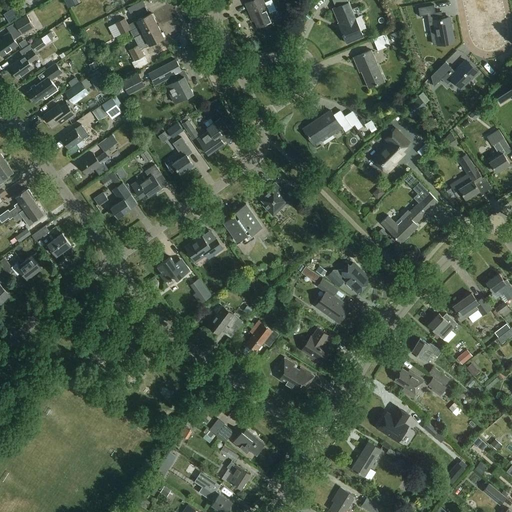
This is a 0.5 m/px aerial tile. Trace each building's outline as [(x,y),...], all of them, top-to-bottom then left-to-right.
[(143,0),(127,8),(130,13),(145,6),(143,0)] [(272,21),(262,0),(251,0),(245,3),(251,17),(253,16),(258,28),(272,21)] [(336,7),(333,8),(339,25),(347,44),(363,37),(360,31),(348,2),(336,7)] [(434,4),(418,7),(420,16),(427,14),(429,22),(433,21),(438,44),(453,41),(449,17),(442,18),(441,11),(435,12),(434,4)] [(144,33),(158,25),(151,13),(137,20),(128,25),(125,18),(115,23),(121,34),(131,29),(131,30),(140,25),(144,33)] [(15,22),(18,27),(9,33),(9,32),(4,35),(6,37),(0,41),(0,52),(2,56),(18,45),(14,40),(22,34),(34,27),(27,15),(15,22)] [(158,25),(144,33),(150,45),(164,38),(158,25)] [(390,35),(392,42),(399,39),(396,32),(390,35)] [(42,38),(46,44),(53,39),(49,33),(42,38)] [(378,50),(390,45),(385,34),(373,39),(378,50)] [(41,38),(31,44),(36,52),(46,45),(41,38)] [(134,61),(145,56),(139,45),(129,50),(134,61)] [(384,81),(371,50),(353,58),(355,64),(357,63),(367,88),(384,81)] [(32,51),(25,56),(10,66),(18,78),(33,68),(29,62),(36,58),(32,51)] [(145,56),(134,61),(132,62),(136,69),(148,63),(145,56)] [(155,85),(170,77),(173,82),(165,86),(174,103),(192,94),(185,78),(186,78),(182,70),(181,70),(175,59),(149,73),(155,85)] [(445,62),(431,76),(434,86),(441,78),(447,84),(452,79),(461,88),(477,72),(466,60),(455,71),(445,62)] [(95,61),(89,64),(93,71),(99,68),(95,61)] [(44,71),(48,77),(27,92),(35,102),(43,96),(45,99),(58,90),(51,81),(63,73),(56,63),(44,71)] [(107,86),(97,73),(92,76),(101,89),(107,86)] [(138,74),(122,82),(128,96),(145,87),(138,74)] [(81,82),(65,93),(74,104),(89,94),(85,87),(88,85),(86,81),(82,84),(81,82)] [(502,89),(508,99),(511,96),(511,85),(511,83),(502,89)] [(116,96),(113,98),(119,107),(122,105),(116,96)] [(404,107),(413,118),(427,107),(418,96),(404,107)] [(112,97),(102,104),(112,119),(122,112),(119,107),(113,98),(112,97)] [(52,126),(59,121),(61,124),(75,114),(68,103),(60,109),(57,104),(44,114),(52,126)] [(476,110),(470,116),(475,121),(481,115),(476,110)] [(351,127),(340,111),(333,115),(330,111),(303,129),(312,143),(320,138),(322,140),(342,127),(345,131),(351,127)] [(209,130),(197,138),(201,144),(208,154),(212,151),(222,144),(224,143),(219,136),(222,135),(229,130),(221,118),(214,123),(213,123),(207,127),(209,130)] [(188,119),(182,123),(185,129),(193,139),(199,135),(192,124),(188,119)] [(372,120),(364,125),(367,129),(369,128),(371,132),(377,129),(372,120)] [(61,139),(69,149),(76,143),(80,148),(84,144),(85,144),(82,139),(87,135),(80,125),(61,139)] [(172,126),(167,130),(173,138),(178,134),(172,126)] [(409,143),(395,130),(385,140),(389,144),(373,160),(387,173),(395,165),(394,163),(403,154),(400,151),(409,143)] [(492,145),(492,144),(499,155),(489,162),(496,173),(510,164),(504,156),(511,151),(503,138),(498,130),(487,137),(492,145)] [(164,131),(159,134),(163,139),(168,135),(164,131)] [(452,134),(441,141),(447,150),(458,143),(452,134)] [(98,144),(103,150),(108,146),(111,144),(107,138),(98,144)] [(176,170),(179,174),(192,165),(186,156),(191,152),(180,138),(172,143),(181,157),(172,163),(170,161),(165,165),(171,173),(176,170)] [(430,138),(426,143),(430,147),(435,143),(430,138)] [(140,155),(146,163),(152,159),(146,150),(140,155)] [(87,174),(95,169),(99,176),(108,170),(103,163),(109,158),(105,152),(96,158),(93,153),(79,163),(87,174)] [(462,195),(465,200),(479,191),(474,184),(482,179),(466,154),(457,159),(467,175),(449,186),(457,198),(462,195)] [(4,159),(0,162),(0,184),(10,177),(9,175),(13,172),(4,159)] [(161,174),(154,164),(144,171),(148,177),(140,183),(138,179),(131,184),(140,198),(146,193),(149,196),(161,187),(155,179),(161,174)] [(113,170),(103,177),(107,182),(112,179),(116,185),(121,182),(113,170)] [(412,171),(407,178),(413,182),(417,175),(412,171)] [(130,194),(122,183),(111,190),(119,201),(110,208),(117,218),(130,209),(123,199),(130,194)] [(290,199),(275,183),(259,198),(265,204),(263,205),(273,215),(290,199)] [(376,192),(380,196),(387,191),(382,186),(376,192)] [(28,189),(27,190),(26,189),(16,196),(20,201),(14,205),(16,207),(10,212),(8,209),(0,215),(0,220),(2,223),(8,218),(10,219),(13,217),(20,212),(25,208),(35,201),(30,195),(32,194),(28,189)] [(101,204),(111,197),(105,190),(96,196),(101,204)] [(416,201),(418,204),(409,213),(408,212),(395,224),(388,217),(381,224),(390,233),(390,234),(400,244),(418,227),(416,224),(428,211),(429,212),(438,202),(429,193),(428,194),(426,191),(416,201)] [(43,213),(35,201),(25,208),(33,220),(43,213)] [(237,242),(243,238),(247,244),(254,239),(251,235),(262,227),(245,204),(235,211),(236,213),(223,222),(237,242)] [(13,217),(17,222),(24,217),(20,212),(13,217)] [(36,241),(50,231),(46,225),(32,235),(36,241)] [(19,242),(31,234),(27,229),(15,237),(19,242)] [(71,245),(62,233),(48,243),(56,255),(71,245)] [(208,244),(202,235),(184,247),(195,262),(206,255),(208,259),(224,248),(216,238),(208,244)] [(14,271),(15,271),(18,275),(22,272),(27,278),(41,267),(37,263),(42,259),(36,252),(18,267),(19,267),(15,271),(14,271)] [(181,258),(174,263),(172,259),(171,257),(157,266),(161,272),(160,273),(166,282),(171,278),(173,281),(175,281),(178,280),(177,279),(190,270),(181,258)] [(0,264),(10,276),(15,271),(14,271),(15,271),(4,258),(0,261),(0,264)] [(358,268),(353,263),(349,267),(347,265),(343,270),(334,270),(328,276),(339,286),(345,280),(356,291),(365,283),(365,278),(356,269),(358,268)] [(229,270),(235,277),(242,271),(236,264),(229,270)] [(306,266),(301,272),(306,276),(311,269),(306,266)] [(319,266),(316,271),(323,276),(326,271),(319,266)] [(499,274),(486,283),(493,293),(498,289),(502,295),(503,294),(508,300),(511,297),(511,288),(506,280),(504,282),(499,274)] [(150,282),(153,286),(159,282),(156,277),(150,282)] [(336,289),(323,280),(318,286),(326,291),(316,306),(339,322),(349,307),(332,295),(336,289)] [(0,303),(9,294),(0,284),(0,303)] [(203,287),(194,293),(201,303),(210,298),(203,287)] [(483,297),(479,300),(477,301),(471,294),(453,307),(460,316),(457,318),(460,322),(478,310),(482,316),(492,309),(483,297)] [(505,301),(496,308),(503,317),(511,311),(505,301)] [(221,331),(226,324),(231,328),(238,319),(239,318),(226,308),(223,306),(219,311),(208,326),(219,334),(221,331)] [(248,315),(252,310),(247,306),(243,311),(248,315)] [(443,339),(451,331),(458,323),(446,313),(442,317),(439,314),(428,325),(443,339)] [(256,352),(263,342),(269,347),(279,334),(273,329),(272,331),(258,320),(250,332),(253,334),(245,344),(247,345),(244,350),(245,353),(247,355),(251,355),(254,351),(256,352)] [(505,332),(510,328),(506,324),(502,327),(505,332)] [(322,363),(331,349),(324,344),(329,336),(317,328),(312,337),(311,336),(302,350),(322,363)] [(501,344),(511,335),(511,329),(511,328),(497,338),(501,344)] [(421,358),(422,358),(428,362),(432,354),(433,354),(435,355),(437,356),(441,350),(430,343),(429,345),(420,339),(412,353),(421,358)] [(467,349),(457,358),(462,364),(472,356),(467,349)] [(308,386),(314,376),(300,367),(299,369),(293,366),(295,364),(285,357),(278,368),(284,371),(279,379),(290,385),(289,387),(296,392),(302,383),(308,386)] [(470,372),(475,368),(472,363),(466,368),(470,372)] [(428,373),(445,386),(450,379),(433,366),(428,373)] [(412,375),(401,369),(394,380),(404,387),(401,391),(412,398),(423,380),(413,373),(412,375)] [(427,385),(439,393),(443,387),(432,378),(427,385)] [(455,401),(449,406),(457,413),(462,408),(455,401)] [(387,412),(377,427),(398,440),(408,426),(403,422),(409,414),(398,407),(392,416),(387,412)] [(423,427),(433,437),(438,431),(428,422),(423,427)] [(225,442),(233,432),(224,424),(216,435),(225,442)] [(181,434),(188,438),(192,431),(185,427),(181,434)] [(265,444),(246,429),(243,433),(241,431),(233,441),(247,452),(250,449),(256,454),(265,444)] [(209,430),(205,433),(211,438),(214,434),(209,430)] [(495,438),(490,444),(497,450),(502,444),(495,438)] [(382,450),(369,442),(352,469),(365,477),(382,450)] [(223,446),(220,452),(235,461),(239,456),(223,446)] [(386,453),(394,457),(397,452),(389,448),(386,453)] [(177,456),(170,452),(166,458),(173,462),(177,456)] [(458,463),(445,478),(451,483),(464,468),(458,463)] [(474,469),(478,472),(483,466),(479,464),(474,469)] [(226,480),(233,484),(241,489),(250,474),(242,469),(241,470),(235,466),(232,471),(226,480)] [(199,492),(210,499),(214,501),(211,505),(222,511),(225,511),(232,502),(219,493),(219,494),(217,492),(216,492),(220,485),(201,472),(195,481),(202,486),(202,487),(199,492)] [(362,485),(369,489),(372,483),(369,481),(370,479),(367,477),(365,481),(364,480),(362,485)] [(489,482),(482,490),(500,504),(506,497),(489,482)] [(159,489),(161,490),(160,492),(167,496),(171,490),(161,485),(159,489)] [(346,511),(356,497),(340,487),(335,496),(337,497),(330,508),(335,511),(346,511)] [(369,511),(376,511),(380,506),(366,498),(361,506),(369,511)]
